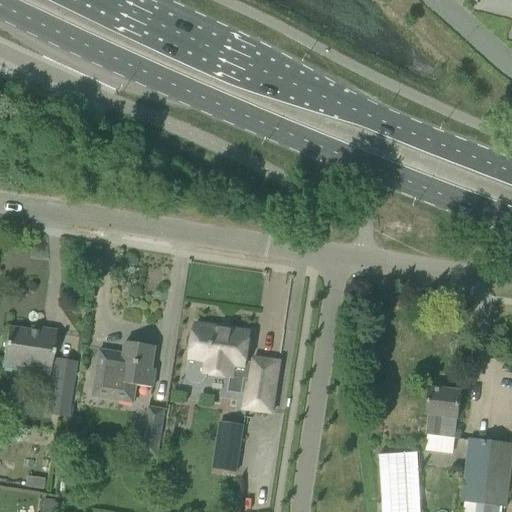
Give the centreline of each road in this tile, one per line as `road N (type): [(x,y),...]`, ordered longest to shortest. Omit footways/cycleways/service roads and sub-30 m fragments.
road 1 (primary): [(0,4),(254,120),(511,220)]
road 2 (primary): [(511,170),(321,97),(112,0)]
road 3 (residential): [(0,204),(339,257)]
road 4 (residential): [(301,511),(339,257)]
road 5 (residential): [(339,257),(511,280)]
